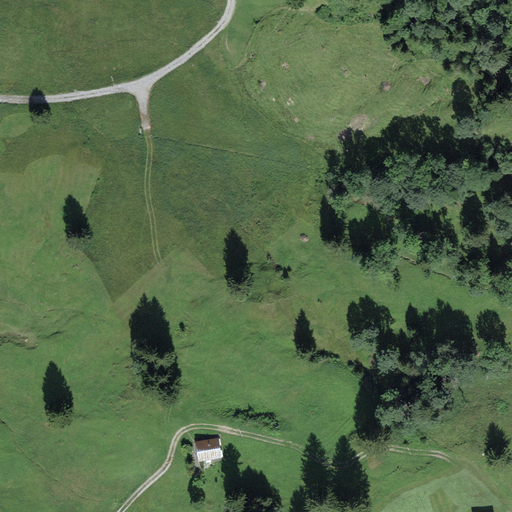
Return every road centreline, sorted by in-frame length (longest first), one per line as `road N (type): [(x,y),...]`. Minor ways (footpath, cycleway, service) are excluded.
road 1 (track): [(511,502),(498,499),(464,465),(434,454),(382,448),(339,467),(306,450),(200,425),(178,434),(164,469),(120,511)]
road 2 (track): [(230,0),(221,27),(170,70),(66,97),(0,96)]
